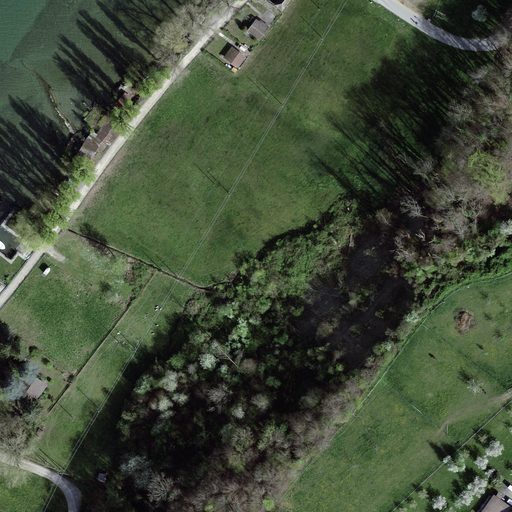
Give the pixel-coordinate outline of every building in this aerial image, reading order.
[(282,10),(289,0),(279,0),(276,4),(275,4),(274,5),(282,10)] [(252,32),(260,38),(268,27),(262,22),(260,25),(258,24),(252,32)] [(235,50),(228,59),(238,66),(244,58),(235,50)] [(97,124),(103,128),(97,135),(109,144),(126,124),(107,112),(97,124)] [(76,156),(85,161),(94,147),(85,141),(76,156)] [(41,384),(27,374),(16,389),(30,400),(41,384)] [(484,511),(511,511),(511,507),(495,496),(484,511)]
